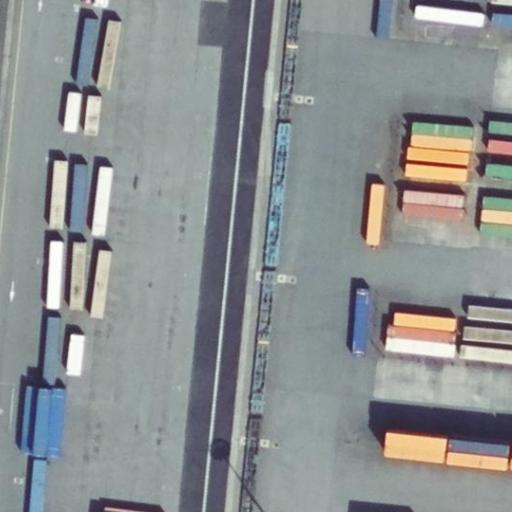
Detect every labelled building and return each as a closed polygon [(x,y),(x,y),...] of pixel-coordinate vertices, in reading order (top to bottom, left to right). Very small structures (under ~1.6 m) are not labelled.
[(76,0),(75,29),(198,35),(200,6),(90,0),(76,0)] [(430,48),(429,88),(443,89),(443,70),(470,70),(469,89),(487,89),(488,49),(430,48)] [(65,133),(189,149),(192,123),(68,107),(65,133)] [(57,211),(56,241),(178,247),(180,217),(57,211)] [(81,306),(83,246),(58,245),(55,305),(81,306)] [(42,344),(166,351),(168,322),(44,315),(42,344)] [(33,446),(156,449),(157,415),(33,412),(33,446)] [(344,453),(511,470),(511,443),(346,427),(344,453)]
